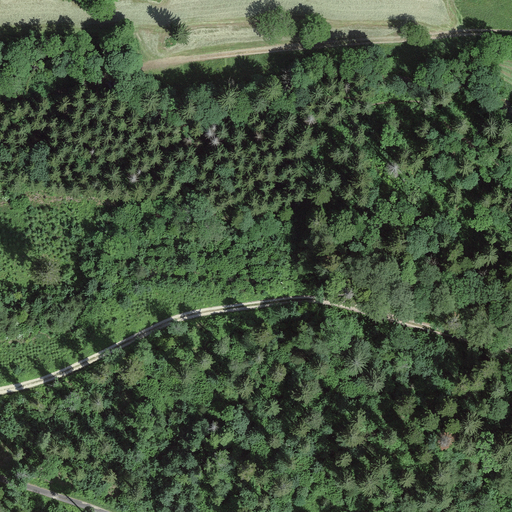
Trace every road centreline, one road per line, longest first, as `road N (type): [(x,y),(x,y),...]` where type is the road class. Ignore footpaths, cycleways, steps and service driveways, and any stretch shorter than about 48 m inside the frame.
road 1 (track): [(0,391),(51,378),(190,314),(307,300),(511,350)]
road 2 (track): [(97,81),(190,55),(284,44),(511,33)]
